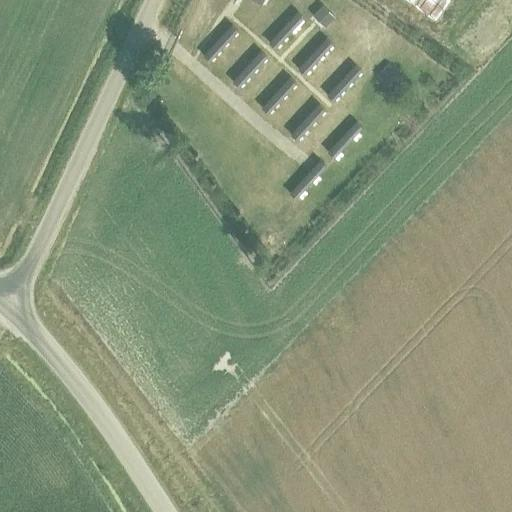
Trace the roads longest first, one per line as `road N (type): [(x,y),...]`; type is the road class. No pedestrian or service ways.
road 1 (unclassified): [(13,302),(157,0)]
road 2 (unclassified): [(165,511),(13,302)]
